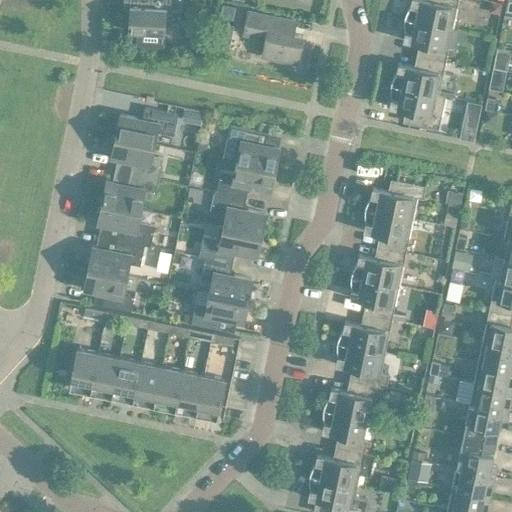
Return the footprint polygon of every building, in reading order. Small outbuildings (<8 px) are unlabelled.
[(134,47),(163,48),(165,16),(172,10),(180,10),(180,0),(122,0),(122,7),(128,7),(127,31),(134,31),(134,47)] [(433,0),(433,1),(428,0),(410,0),(409,5),(406,10),(405,12),(404,16),(403,18),(447,27),(451,28),(457,0),(433,0)] [(296,63),(302,36),(291,34),(294,21),(247,11),(242,33),(265,38),(261,56),(296,63)] [(402,40),(424,45),(421,56),(444,61),(447,48),(443,47),(447,27),(403,18),(403,20),(403,24),(403,27),(404,31),(402,40)] [(511,62),(511,52),(497,49),(493,63),(511,68),(511,62)] [(444,61),(421,56),(419,67),(397,63),(395,72),(393,75),(391,79),(389,84),(438,94),(444,61)] [(490,81),(499,82),(501,71),(493,69),(490,81)] [(444,95),(438,94),(389,84),(389,88),(389,93),(390,97),(388,107),(410,111),(407,123),(437,129),(444,95)] [(486,97),(484,109),(492,111),(494,99),(486,97)] [(473,141),(481,104),(467,101),(459,138),(473,141)] [(114,135),(153,143),(156,132),(173,135),(177,114),(143,107),(141,118),(119,114),(114,135)] [(496,112),(484,109),(481,122),(493,125),(496,112)] [(235,160),(274,169),(281,136),(229,125),(222,158),(235,160)] [(130,173),(158,179),(162,158),(151,156),(153,143),(114,135),(110,157),(132,161),(130,173)] [(248,185),(270,190),(274,169),(235,160),(233,172),(220,170),(216,190),(216,191),(245,197),(248,185)] [(158,179),(130,173),(127,184),(105,180),(100,201),(140,209),(142,197),(153,200),(158,179)] [(412,218),(416,197),(422,198),(425,186),(396,180),(393,191),(371,187),(369,196),(367,199),(365,203),(364,208),(412,218)] [(243,208),(245,197),(216,191),(216,190),(214,190),(209,211),(224,214),(222,226),(261,234),(265,213),(243,208)] [(144,245),(150,246),(154,225),(137,221),(140,209),(100,201),(96,223),(118,227),(116,239),(144,245)] [(503,237),(508,238),(508,237),(511,238),(511,203),(510,204),(503,237)] [(364,208),(363,212),(363,217),(364,221),(362,231),(384,235),(382,247),(405,251),(412,218),(364,208)] [(455,227),(457,214),(446,211),(443,225),(455,227)] [(461,215),(459,228),(470,230),(472,218),(461,215)] [(256,256),(261,234),(222,226),(218,225),(215,237),(202,235),(198,256),(204,257),(231,263),(234,251),(256,256)] [(457,235),(455,247),(463,248),(465,237),(457,235)] [(91,245),(87,267),(126,275),(128,263),(139,265),(144,245),(116,239),(114,250),(91,245)] [(350,273),(350,275),(398,285),(405,251),(382,247),(379,258),(357,254),(356,263),(353,266),(351,270),(350,273)] [(451,267),(462,269),(465,253),(454,250),(451,267)] [(511,280),(511,259),(504,258),(493,256),(489,275),(495,277),(499,278),(511,280)] [(229,274),(231,263),(204,257),(199,278),(210,280),(208,292),(247,300),(251,279),(229,274)] [(123,287),(126,275),(87,267),(82,288),(105,293),(102,305),(130,310),(134,289),(123,287)] [(350,275),(349,279),(349,283),(350,288),(348,297),(370,302),(368,313),(391,318),(398,285),(350,275)] [(511,280),(499,278),(495,277),(488,309),(511,314),(511,280)] [(220,317),(243,322),(247,300),(208,292),(205,304),(194,302),(190,323),(218,329),(220,317)] [(443,302),(441,314),(452,316),(454,305),(443,302)] [(99,318),(101,309),(84,306),(82,314),(99,318)] [(511,326),(510,326),(511,314),(488,309),(481,342),(511,347),(511,326)] [(110,320),(125,323),(127,315),(112,312),(110,320)] [(391,318),(368,313),(366,325),(344,320),(342,330),(340,333),(337,337),(336,342),(384,352),(391,318)] [(144,318),(127,315),(125,323),(142,327),(144,318)] [(170,323),(153,320),(151,329),(168,332),(170,323)] [(186,327),(170,323),(168,332),(184,336),(186,327)] [(195,329),(194,337),(210,341),(212,332),(195,329)] [(444,345),(446,334),(438,332),(435,343),(444,345)] [(234,337),(217,333),(215,342),(232,345),(234,337)] [(354,380),(381,386),(385,387),(388,374),(380,372),(384,352),(336,342),(335,345),(335,350),(336,355),(335,364),(356,369),(354,380)] [(511,347),(481,342),(477,362),(511,369),(511,347)] [(89,392),(97,353),(76,348),(67,387),(89,392)] [(119,357),(110,396),(132,401),(140,361),(128,359),(130,352),(121,350),(120,357),(119,357)] [(89,392),(110,396),(119,357),(97,353),(89,392)] [(132,401),(153,405),(161,366),(140,361),(132,401)] [(431,362),(429,373),(437,374),(439,363),(431,362)] [(510,390),(511,381),(511,369),(477,362),(473,382),(510,390)] [(153,405),(174,409),(182,370),(161,366),(153,405)] [(174,409),(195,414),(203,374),(182,370),(174,409)] [(434,387),(437,375),(429,373),(426,385),(434,387)] [(195,414),(217,418),(225,379),(203,374),(195,414)] [(366,418),(370,419),(375,397),(379,398),(381,386),(354,380),(352,392),(330,387),(328,396),(326,399),(323,404),(322,408),(366,417),(366,418)] [(506,411),(506,410),(510,390),(473,382),(468,403),(506,411)] [(468,403),(462,435),(494,442),(499,420),(506,421),(508,411),(506,410),(506,411),(468,403)] [(361,438),(366,418),(366,417),(322,408),(322,412),(322,417),(322,422),(321,431),(343,435),(340,447),(363,452),(366,439),(361,438)] [(432,416),(420,414),(418,425),(430,427),(432,416)] [(415,419),(406,418),(404,426),(413,428),(415,419)] [(492,475),(492,476),(494,476),(496,466),(490,465),(494,442),(462,435),(455,467),(492,475)] [(308,475),(356,485),(359,474),(368,476),(373,454),(363,452),(340,447),(338,458),(316,454),(314,463),(312,466),(310,470),(308,475)] [(412,450),(411,458),(423,460),(424,453),(412,450)] [(407,479),(415,480),(418,469),(409,467),(407,479)] [(492,475),(455,467),(451,488),(488,496),(492,476),(492,475)] [(356,485),(308,475),(308,479),(308,484),(309,488),(307,498),(329,502),(326,511),(363,511),(366,499),(354,497),(356,485)] [(381,476),(378,488),(395,491),(397,479),(381,476)] [(415,480),(407,479),(404,490),(413,492),(415,480)] [(463,511),(484,511),(488,496),(451,488),(447,508),(463,511)]
